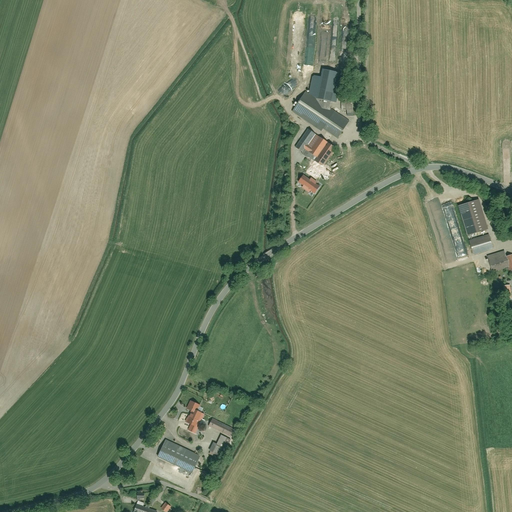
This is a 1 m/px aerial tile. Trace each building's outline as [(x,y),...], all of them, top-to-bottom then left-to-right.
[(325,129),(340,140),(352,122),(333,109),(334,103),(339,104),(344,75),(323,71),(322,78),(314,77),(311,94),(308,92),(293,112),(323,133),(325,129)] [(342,112),(348,112),(348,117),(354,117),(354,101),(342,101),(342,112)] [(331,169),(327,167),(340,149),(309,128),(296,148),(316,162),(309,173),(317,178),(319,175),(325,179),(331,169)] [(483,201),(460,208),(469,238),(491,232),(483,201)] [(471,242),(476,256),(495,250),(491,236),(471,242)] [(493,271),(509,267),(511,277),(511,276),(511,255),(508,257),(507,253),(489,258),(493,271)] [(494,318),(498,334),(509,332),(505,315),(494,318)] [(193,410),(181,436),(194,442),(202,424),(205,425),(208,417),(193,410)] [(214,420),(210,429),(233,439),(237,430),(214,420)] [(211,452),(225,458),(232,440),(222,436),(218,444),(215,443),(211,452)] [(167,442),(159,459),(193,475),(201,458),(167,442)] [(207,461),(198,481),(208,485),(216,465),(207,461)]
